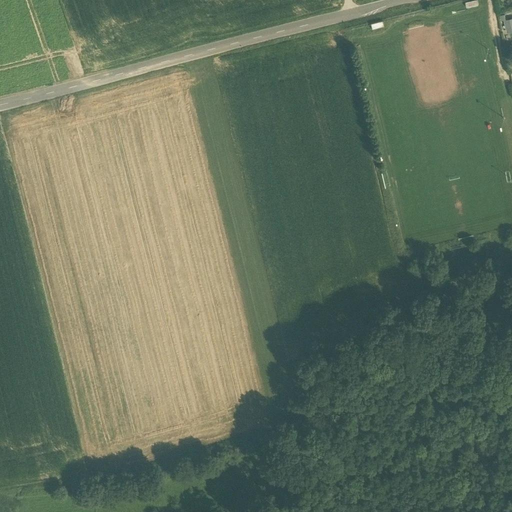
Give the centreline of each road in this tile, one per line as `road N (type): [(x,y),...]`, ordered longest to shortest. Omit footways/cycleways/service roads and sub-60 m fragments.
road 1 (track): [(511,247),(309,363),(281,427),(101,478),(0,493)]
road 2 (tertiary): [(412,0),(0,105)]
